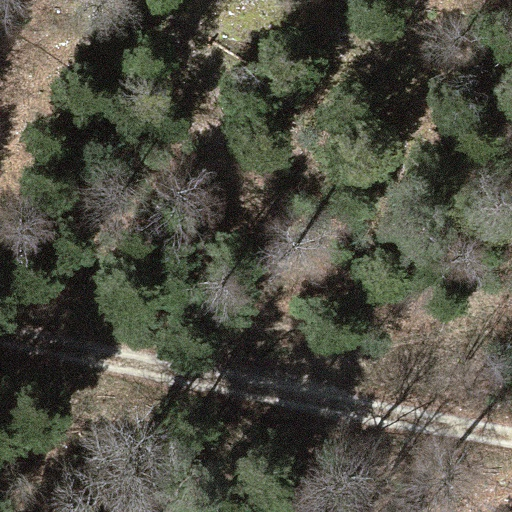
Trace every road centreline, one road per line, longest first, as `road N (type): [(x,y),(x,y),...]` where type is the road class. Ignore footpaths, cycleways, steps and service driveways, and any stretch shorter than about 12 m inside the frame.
road 1 (track): [(511,437),(225,395),(0,338)]
road 2 (track): [(511,327),(225,395)]
